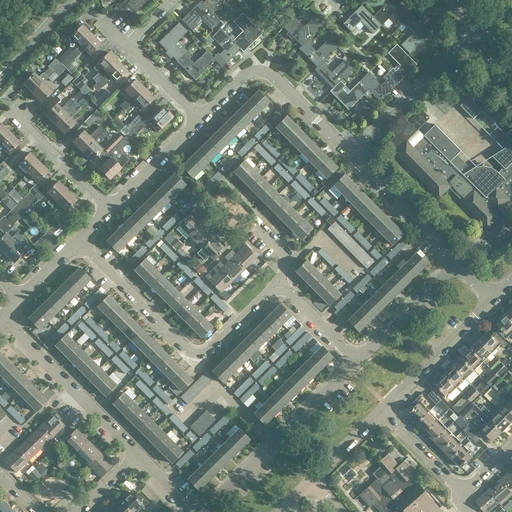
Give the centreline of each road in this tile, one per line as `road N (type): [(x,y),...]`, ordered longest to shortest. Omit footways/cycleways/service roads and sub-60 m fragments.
road 1 (residential): [(77,238),(192,352),(209,350),(277,283)]
road 2 (residential): [(208,511),(357,359)]
road 3 (residential): [(351,156),(267,73),(245,75),(199,121)]
road 4 (residential): [(135,453),(0,317)]
road 5 (residential): [(351,156),(478,29)]
road 6 (residential): [(382,411),(494,299)]
road 7 (residential): [(454,259),(351,156)]
road 8 (residential): [(357,359),(454,259)]
road 9 (residential): [(108,209),(12,114)]
road 10 (residential): [(199,121),(108,209)]
